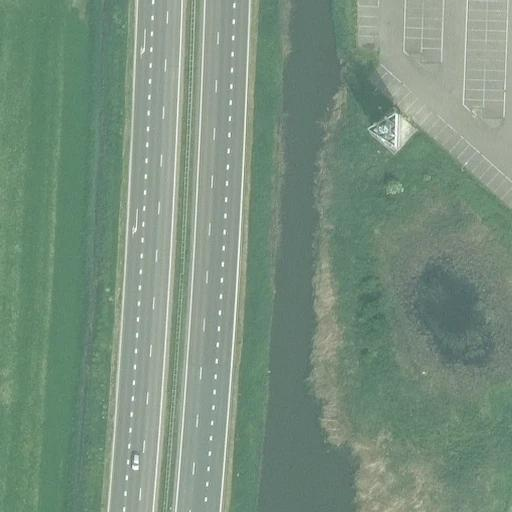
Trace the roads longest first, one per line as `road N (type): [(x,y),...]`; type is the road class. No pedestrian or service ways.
road 1 (motorway): [(189,511),(218,0)]
road 2 (motorway): [(167,0),(138,511)]
